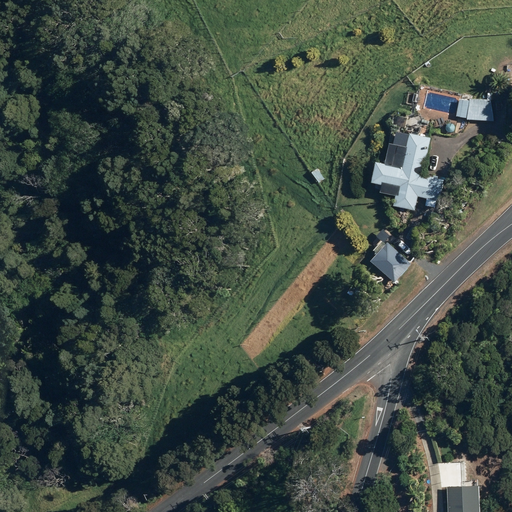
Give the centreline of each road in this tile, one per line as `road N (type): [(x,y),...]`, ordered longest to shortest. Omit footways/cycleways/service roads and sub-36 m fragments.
road 1 (tertiary): [(165,511),(378,349)]
road 2 (tertiary): [(378,349),(511,225)]
road 3 (unclassified): [(378,349),(390,382),(354,511)]
